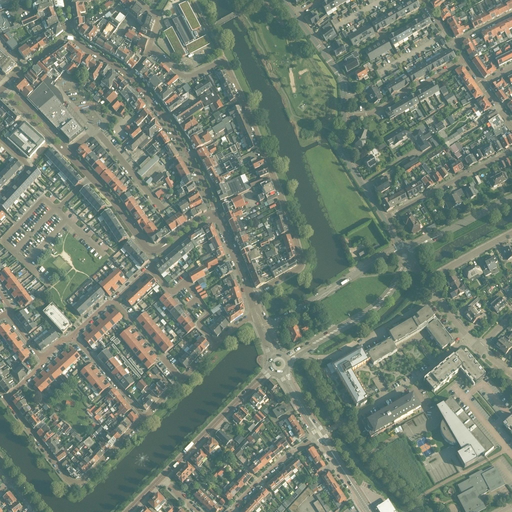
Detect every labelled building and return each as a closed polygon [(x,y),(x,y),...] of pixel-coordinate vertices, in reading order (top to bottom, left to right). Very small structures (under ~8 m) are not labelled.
[(38,14),(53,10),(52,5),(51,1),(50,0),(40,0),(34,2),(36,7),(33,8),(33,10),(36,9),(38,14)] [(130,0),(122,0),(119,4),(121,5),(122,4),(123,5),(124,5),(122,7),(124,8),(125,7),(126,7),(127,8),(124,11),(128,14),(136,4),(130,0)] [(340,6),(336,0),(332,0),(331,1),(336,9),(340,6)] [(414,0),(415,0),(410,3),(414,11),(419,8),(420,8),(414,0)] [(443,3),(445,2),(444,0),(435,0),(431,3),(434,9),(443,3)] [(495,18),(487,0),(486,1),(487,1),(484,2),(488,8),(489,11),(487,12),(491,20),(495,18)] [(488,0),(487,0),(495,18),(500,16),(496,8),(494,9),(492,6),(488,0)] [(504,13),(497,0),(494,0),(498,7),(496,8),(500,16),(504,13)] [(509,11),(505,3),(502,5),(499,0),(497,0),(504,13),(509,11)] [(327,3),(326,3),(331,11),(336,9),(331,1),(327,3)] [(196,30),(200,28),(186,2),(179,6),(176,8),(181,17),(173,21),(171,19),(169,20),(164,22),(168,30),(164,32),(179,60),(189,54),(189,55),(210,44),(205,35),(199,38),(196,30)] [(331,11),(326,3),(322,6),(326,14),(331,11)] [(405,6),(410,14),(414,11),(410,3),(405,6)] [(84,4),(72,5),(73,16),(80,14),(86,13),(84,4)] [(128,14),(127,14),(128,14),(129,13),(132,15),(131,17),(137,22),(142,27),(141,30),(142,30),(141,33),(146,35),(147,32),(150,33),(151,33),(155,21),(147,14),(145,13),(146,13),(136,4),(128,14)] [(491,20),(487,12),(485,13),(483,10),(480,4),(478,5),(487,22),(491,20)] [(487,22),(478,5),(476,6),(480,15),(478,16),(483,25),(487,22)] [(410,14),(405,6),(400,8),(405,16),(410,14)] [(445,8),(437,13),(440,17),(444,15),(444,14),(446,13),(446,14),(455,9),(457,8),(456,7),(454,9),(452,7),(449,9),(448,7),(445,9),(445,8)] [(396,11),(401,19),(405,16),(400,8),(396,11)] [(444,15),(440,17),(443,22),(451,17),(455,14),(453,12),(458,9),(457,8),(455,9),(446,14),(446,13),(444,14),(444,15)] [(471,9),(470,10),(471,12),(478,27),(483,25),(478,16),(476,18),(471,9)] [(10,28),(10,29),(3,32),(3,34),(5,33),(6,34),(8,32),(9,33),(23,27),(41,19),(55,14),(54,14),(53,10),(38,14),(13,24),(14,27),(10,28)] [(105,10),(91,19),(92,23),(93,25),(95,23),(105,16),(107,14),(105,10)] [(0,33),(3,32),(10,29),(10,28),(4,12),(1,13),(0,11),(0,33)] [(391,14),(396,22),(401,19),(396,11),(391,14)] [(470,17),(468,18),(469,21),(470,21),(474,29),(478,27),(471,12),(469,13),(470,17)] [(311,19),(309,20),(313,25),(314,24),(316,26),(318,25),(320,27),(330,20),(327,15),(320,21),(320,20),(316,15),(314,13),(309,17),(311,19)] [(55,14),(41,19),(43,24),(57,19),(55,14)] [(391,14),(386,17),(391,25),(396,22),(391,14)] [(455,17),(447,22),(449,26),(466,17),(465,15),(462,17),(459,18),(456,20),(455,17)] [(426,16),(421,19),(426,27),(431,24),(431,25),(426,16)] [(382,19),(386,27),(391,25),(386,17),(382,19)] [(466,17),(449,26),(451,30),(459,26),(458,24),(461,22),(464,21),(468,19),(466,17)] [(81,19),(74,21),(75,30),(84,25),(88,24),(92,23),(91,19),(91,18),(84,19),(81,19)] [(117,29),(120,24),(110,18),(108,21),(107,22),(107,23),(109,24),(117,29)] [(43,24),(32,30),(35,35),(39,33),(40,35),(46,32),(59,25),(57,19),(43,24)] [(377,22),(382,30),(386,27),(382,19),(377,22)] [(416,22),(421,30),(426,27),(421,19),(417,22),(417,21),(416,22)] [(95,29),(86,40),(90,43),(94,38),(99,31),(102,27),(103,25),(106,27),(109,24),(107,23),(103,20),(99,25),(97,26),(95,29)] [(511,29),(507,21),(503,23),(510,39),(511,37),(510,34),(508,31),(511,29)] [(382,30),(377,22),(372,25),(377,33),(382,30)] [(412,25),(417,33),(421,30),(416,22),(412,24),(412,25)] [(86,27),(78,33),(79,34),(82,37),(92,26),(93,25),(92,23),(88,24),(89,26),(86,27)] [(92,26),(82,37),(86,40),(95,29),(97,26),(95,23),(93,25),(92,26)] [(321,36),(320,36),(323,39),(326,42),(335,35),(330,28),(332,27),(329,23),(323,28),(326,31),(320,35),(321,36)] [(503,23),(498,26),(502,34),(504,33),(506,36),(508,40),(510,39),(503,23)] [(84,25),(75,30),(78,33),(86,27),(89,26),(88,24),(84,25)] [(100,39),(95,46),(100,48),(110,32),(113,34),(117,29),(109,24),(106,27),(100,39)] [(59,25),(46,32),(48,36),(49,35),(52,41),(63,32),(59,25)] [(94,38),(90,43),(95,46),(100,39),(106,27),(103,25),(102,27),(99,31),(94,38)] [(369,25),(364,28),(369,38),(375,35),(369,25)] [(407,27),(412,35),(417,33),(412,25),(407,27)] [(459,26),(451,30),(453,34),(464,29),(463,27),(460,28),(459,26)] [(502,34),(498,26),(494,28),(502,43),(506,41),(505,39),(503,40),(502,38),(501,38),(500,35),(502,34)] [(403,30),(407,38),(412,35),(407,27),(403,30)] [(364,28),(359,31),(364,41),(369,38),(364,28)] [(494,28),(489,30),(494,38),(496,37),(499,44),(502,43),(494,28)] [(464,29),(453,34),(455,38),(456,38),(463,34),(462,32),(465,30),(464,29)] [(407,38),(403,30),(398,33),(403,41),(407,38)] [(489,30),(485,32),(493,47),(495,46),(493,41),(492,42),(491,39),(494,38),(489,30)] [(125,37),(125,38),(126,40),(125,41),(131,45),(132,42),(137,36),(134,34),(129,31),(128,33),(125,37)] [(353,34),(359,44),(364,41),(359,31),(353,34)] [(5,35),(0,37),(12,51),(18,46),(9,33),(8,32),(6,34),(5,35)] [(48,36),(46,32),(43,34),(48,44),(52,41),(49,35),(48,36)] [(110,32),(100,48),(102,50),(105,52),(112,41),(109,39),(113,34),(110,32)] [(493,47),(485,32),(481,35),(485,43),(487,41),(489,44),(488,44),(491,48),(493,47)] [(393,35),(398,44),(403,41),(398,33),(394,35),(393,35)] [(43,34),(38,37),(43,43),(43,44),(45,47),(48,44),(43,34)] [(112,41),(105,52),(110,54),(117,44),(120,46),(125,38),(125,37),(124,36),(122,35),(120,38),(113,34),(109,39),(112,41)] [(359,44),(353,34),(348,37),(354,47),(355,40),(359,44)] [(398,44),(393,35),(389,38),(393,46),(398,44)] [(137,36),(132,42),(137,45),(138,46),(142,39),(139,38),(137,36)] [(43,43),(38,37),(34,39),(41,50),(45,47),(43,44),(43,43)] [(464,48),(482,39),(481,37),(479,38),(475,40),(472,42),(470,40),(462,44),(464,48)] [(117,44),(110,54),(115,57),(123,46),(125,41),(126,40),(125,38),(120,46),(117,44)] [(30,40),(29,41),(36,53),(41,50),(34,39),(33,40),(35,42),(32,43),(30,40)] [(137,47),(141,48),(145,50),(146,45),(148,41),(142,39),(138,46),(137,47)] [(483,41),(482,39),(464,48),(467,52),(475,48),(474,46),(477,44),(483,41)] [(386,52),(391,49),(392,49),(386,40),(381,43),(386,52)] [(36,53),(29,41),(27,43),(29,46),(27,47),(26,46),(25,47),(32,56),(33,56),(36,53)] [(69,42),(61,48),(66,54),(73,46),(69,42)] [(338,42),(333,45),(335,49),(332,51),(336,57),(346,51),(342,45),(341,46),(338,42)] [(375,46),(381,55),(386,52),(381,43),(375,46)] [(476,50),(475,48),(467,52),(469,56),(486,47),(485,45),(476,50)] [(73,46),(66,54),(69,58),(77,50),(73,46)] [(123,46),(115,57),(120,60),(126,51),(127,49),(123,46)] [(375,46),(370,49),(376,58),(381,55),(375,46)] [(32,56),(25,47),(22,49),(29,58),(32,56)] [(487,50),(486,47),(469,56),(471,60),(479,56),(478,54),(481,53),(487,50)] [(493,50),(496,56),(502,53),(499,47),(493,50)] [(66,54),(61,48),(58,50),(70,65),(72,62),(73,62),(69,58),(66,54)] [(29,58),(22,49),(18,51),(25,61),(29,58)] [(376,58),(370,49),(365,52),(370,61),(376,58)] [(0,70),(6,76),(17,66),(1,51),(0,50),(0,70)] [(54,53),(51,55),(64,71),(65,70),(70,65),(58,50),(54,53)] [(69,58),(73,62),(72,62),(78,68),(80,65),(87,57),(77,50),(69,58)] [(450,50),(446,53),(450,61),(455,58),(450,50)] [(126,51),(120,60),(124,63),(131,54),(128,52),(126,51)] [(131,54),(124,63),(127,65),(131,60),(132,60),(135,56),(138,53),(136,51),(133,55),(131,54)] [(439,53),(435,56),(436,59),(441,67),(446,64),(441,56),(439,53)] [(446,53),(441,56),(446,64),(450,61),(446,53)] [(64,71),(51,55),(48,58),(61,75),(64,71)] [(131,60),(127,65),(132,70),(137,64),(140,60),(135,56),(132,60),(131,60)] [(343,67),(347,73),(359,66),(352,56),(345,60),(347,64),(343,67)] [(504,56),(500,58),(503,65),(508,63),(504,56)] [(92,60),(87,57),(80,65),(83,67),(83,68),(84,69),(83,72),(86,74),(89,71),(89,70),(86,67),(92,60)] [(61,75),(48,58),(44,61),(58,78),(61,75)] [(150,71),(154,66),(155,64),(151,61),(148,58),(141,66),(135,73),(142,79),(143,79),(150,71)] [(479,58),(472,63),(475,67),(482,63),(479,58)] [(500,58),(495,60),(498,67),(503,65),(500,58)] [(436,59),(432,61),(436,70),(437,70),(436,69),(441,67),(436,59)] [(99,64),(92,60),(86,67),(89,70),(89,71),(92,73),(92,74),(91,73),(91,74),(92,74),(99,64)] [(44,61),(41,63),(50,75),(51,74),(53,76),(55,78),(57,80),(58,78),(44,61)] [(432,61),(427,64),(432,72),(436,70),(432,61)] [(71,75),(78,68),(72,62),(70,65),(65,70),(66,72),(67,73),(68,74),(70,74),(71,75)] [(50,79),(53,76),(51,74),(50,75),(41,63),(39,64),(37,66),(43,72),(44,74),(45,75),(46,76),(47,77),(50,79)] [(374,71),(371,65),(370,66),(369,63),(363,67),(364,69),(355,75),(357,78),(356,78),(356,79),(357,81),(358,81),(359,81),(364,79),(365,81),(368,79),(365,74),(369,71),(367,68),(368,68),(370,73),(374,71)] [(482,63),(475,67),(478,71),(484,66),(482,63)] [(92,74),(91,74),(88,76),(94,82),(97,79),(105,67),(99,64),(92,74)] [(427,64),(422,67),(427,75),(431,72),(432,73),(432,72),(427,64)] [(43,72),(37,66),(30,71),(36,77),(39,74),(40,75),(43,72)] [(484,66),(478,71),(481,75),(487,70),(484,66)] [(105,67),(97,79),(99,80),(102,77),(104,79),(110,70),(105,67)] [(422,67),(418,70),(422,78),(427,75),(422,67)] [(462,67),(453,72),(454,74),(456,73),(457,75),(458,76),(466,72),(465,72),(466,71),(465,70),(464,70),(462,67)] [(219,80),(227,77),(224,72),(222,73),(220,70),(214,73),(215,77),(217,76),(219,80)] [(418,70),(413,72),(418,81),(418,80),(422,78),(418,70)] [(487,70),(481,75),(484,79),(490,75),(487,70)] [(36,77),(30,71),(27,74),(35,82),(39,86),(42,83),(39,79),(37,78),(36,77)] [(106,88),(116,75),(111,71),(101,84),(106,88)] [(150,71),(143,79),(145,82),(153,74),(152,74),(153,74),(150,71)] [(413,72),(408,75),(413,83),(418,81),(413,72)] [(457,75),(454,78),(457,83),(461,80),(465,78),(467,76),(467,77),(469,76),(468,75),(468,74),(467,73),(466,73),(466,72),(458,76),(457,75)] [(154,75),(153,74),(145,82),(148,85),(157,75),(156,73),(154,75)] [(35,82),(27,74),(24,77),(33,85),(35,82)] [(38,77),(37,78),(39,79),(42,83),(47,77),(46,76),(45,75),(44,74),(40,79),(38,77)] [(116,75),(106,88),(102,92),(100,91),(93,99),(98,103),(102,98),(105,95),(106,95),(110,91),(120,79),(116,75)] [(157,75),(148,85),(150,87),(151,89),(163,76),(162,75),(158,79),(156,76),(158,75),(157,75)] [(164,86),(163,85),(154,93),(158,97),(172,85),(172,84),(178,79),(175,75),(172,78),(165,83),(166,84),(164,86)] [(163,76),(151,89),(152,90),(154,93),(163,85),(163,84),(161,82),(165,78),(163,76)] [(461,80),(457,83),(460,87),(464,84),(471,80),(471,79),(471,78),(470,78),(469,76),(467,77),(467,76),(465,78),(461,80)] [(35,91),(31,96),(27,100),(34,107),(69,144),(84,131),(63,106),(64,105),(64,104),(64,102),(63,101),(63,100),(62,98),(62,97),(61,96),(61,95),(60,94),(59,92),(58,91),(57,90),(56,89),(55,88),(54,88),(53,87),(52,86),(50,86),(53,82),(50,79),(47,77),(42,83),(39,86),(35,82),(33,85),(31,87),(35,91)] [(227,77),(219,80),(221,83),(218,84),(219,87),(229,82),(227,77)] [(405,77),(400,80),(405,88),(410,85),(405,77)] [(22,79),(18,83),(31,96),(35,91),(31,87),(22,79)] [(105,95),(102,98),(107,102),(124,83),(120,79),(110,91),(106,95),(105,95)] [(493,92),(505,84),(501,79),(490,87),(493,92)] [(405,88),(400,80),(396,83),(401,91),(405,88)] [(463,88),(461,90),(462,91),(464,90),(465,89),(466,88),(466,89),(467,88),(467,89),(470,87),(470,86),(473,85),(474,84),(473,83),(473,82),(473,81),(472,81),(471,80),(464,84),(464,85),(465,86),(463,88)] [(220,100),(217,95),(216,96),(207,82),(206,83),(194,90),(198,97),(203,93),(204,95),(199,98),(201,100),(200,101),(202,103),(203,103),(206,107),(213,104),(215,102),(216,103),(220,100)] [(229,82),(219,87),(220,87),(222,86),(225,92),(232,88),(229,82)] [(31,96),(18,83),(14,87),(27,100),(31,96)] [(128,87),(124,83),(107,102),(110,105),(115,100),(115,101),(117,97),(120,95),(128,87)] [(401,91),(396,83),(391,85),(396,93),(401,91)] [(174,94),(163,103),(167,108),(188,93),(192,91),(187,84),(183,88),(186,94),(180,98),(179,97),(182,94),(180,92),(182,91),(181,89),(174,94)] [(434,84),(429,86),(434,95),(436,97),(441,95),(439,92),(434,84)] [(505,84),(493,92),(496,96),(502,91),(501,89),(503,87),(504,88),(507,86),(505,84)] [(172,85),(158,97),(163,103),(174,94),(181,89),(177,91),(172,85)] [(396,93),(391,85),(386,88),(391,96),(396,93)] [(425,89),(430,97),(434,95),(429,86),(429,87),(425,89)] [(128,87),(120,95),(124,99),(132,91),(128,87)] [(504,93),(502,91),(496,96),(499,100),(511,90),(511,89),(511,87),(508,89),(506,91),(506,92),(504,93)] [(234,93),(232,88),(225,92),(227,97),(234,93)] [(376,88),(367,94),(373,105),(383,99),(376,88)] [(467,96),(465,98),(466,99),(466,100),(469,98),(477,94),(477,93),(480,92),(480,91),(479,90),(478,90),(477,88),(469,92),(466,94),(467,96)] [(420,92),(425,100),(430,97),(425,89),(420,92)] [(511,90),(499,100),(502,104),(508,99),(506,97),(509,95),(509,96),(511,94),(511,90)] [(132,91),(124,99),(127,102),(124,104),(125,105),(127,103),(136,95),(132,91)] [(425,100),(420,92),(415,95),(420,103),(425,100)] [(466,100),(460,103),(463,107),(469,103),(468,101),(473,98),(475,100),(483,96),(482,95),(482,94),(481,94),(480,92),(477,93),(477,94),(469,98),(466,100)] [(190,99),(188,93),(167,108),(170,113),(181,105),(190,99)] [(237,99),(234,93),(227,97),(230,102),(237,99)] [(446,102),(454,96),(451,93),(444,98),(446,102)] [(138,98),(136,95),(127,103),(129,106),(129,107),(131,109),(132,109),(140,101),(138,98)] [(413,96),(409,99),(413,107),(418,104),(413,96)] [(454,96),(446,102),(449,105),(450,105),(456,101),(456,100),(454,96)] [(472,113),(487,103),(484,98),(477,103),(474,105),(476,108),(473,109),(470,111),(472,113)] [(413,107),(409,99),(408,99),(409,99),(404,102),(409,110),(413,107)] [(1,100),(0,101),(0,108),(15,122),(19,117),(16,114),(7,106),(1,100)] [(119,104),(115,101),(115,100),(110,105),(111,105),(110,108),(116,113),(121,106),(119,104)] [(140,101),(132,109),(133,109),(135,111),(143,104),(140,101)] [(180,126),(193,117),(204,109),(199,102),(194,101),(173,116),(180,126)] [(215,102),(213,104),(216,111),(217,110),(221,108),(219,104),(217,105),(216,103),(215,102)] [(399,104),(404,112),(409,110),(404,102),(399,104)] [(487,103),(472,113),(469,115),(468,116),(467,115),(465,117),(462,119),(462,118),(457,122),(459,124),(464,121),(466,119),(469,118),(468,117),(470,116),(470,117),(478,112),(480,114),(483,112),(484,112),(491,108),(487,103)] [(145,107),(143,104),(135,111),(137,114),(145,107)] [(399,104),(395,107),(399,115),(404,112),(399,104)] [(123,108),(121,106),(116,113),(123,119),(128,113),(126,111),(125,110),(123,108)] [(232,110),(228,112),(230,117),(228,118),(230,122),(235,119),(243,116),(239,107),(232,110)] [(395,107),(390,110),(390,109),(395,118),(399,115),(395,107)] [(15,122),(0,108),(0,118),(4,122),(6,124),(9,127),(10,128),(15,122)] [(151,115),(147,109),(133,122),(138,127),(137,128),(138,127),(151,115)] [(390,109),(385,112),(390,121),(395,118),(390,109)] [(485,124),(489,122),(488,121),(497,115),(495,111),(483,118),(484,119),(480,121),(483,126),(485,125),(485,124)] [(155,119),(151,115),(138,127),(137,128),(141,132),(155,119)] [(237,122),(235,123),(236,124),(246,120),(244,116),(243,116),(235,119),(237,122)] [(496,117),(489,122),(485,124),(485,125),(490,132),(493,130),(493,132),(500,128),(499,127),(502,125),(503,124),(498,116),(496,117)] [(198,125),(193,117),(180,126),(185,133),(198,125)] [(203,133),(200,135),(203,140),(193,146),(195,150),(203,146),(202,146),(206,144),(211,141),(211,139),(210,137),(214,133),(215,135),(226,128),(227,131),(227,132),(228,135),(233,132),(229,123),(230,122),(228,118),(228,117),(206,131),(203,133)] [(159,125),(155,120),(144,131),(143,130),(141,133),(133,140),(127,146),(133,152),(139,146),(141,150),(152,140),(151,138),(162,129),(159,125)] [(441,122),(434,127),(439,134),(445,129),(446,129),(441,122)] [(15,125),(4,137),(28,159),(30,159),(45,142),(45,141),(25,123),(23,123),(19,128),(15,125)] [(9,127),(6,124),(0,131),(0,133),(2,131),(4,132),(9,127)] [(240,130),(239,130),(239,132),(249,128),(248,125),(247,124),(239,127),(239,128),(240,130)] [(503,124),(502,125),(500,127),(510,146),(511,144),(511,137),(511,136),(509,137),(507,134),(506,134),(503,128),(505,127),(503,124)] [(198,125),(185,133),(188,137),(201,129),(198,125)] [(133,132),(133,131),(128,126),(124,130),(130,136),(133,132)] [(439,134),(434,127),(428,130),(430,133),(423,137),(419,130),(413,134),(403,131),(405,133),(412,135),(422,152),(430,147),(426,140),(432,136),(433,138),(436,136),(439,134)] [(133,132),(130,136),(133,140),(141,133),(141,132),(137,128),(133,131),(133,132)] [(403,131),(402,128),(385,139),(390,146),(393,144),(394,146),(403,140),(402,138),(406,136),(405,133),(403,131)] [(447,139),(446,138),(441,141),(447,148),(450,147),(449,146),(461,138),(459,136),(465,132),(463,128),(459,130),(456,132),(457,132),(447,139)] [(495,136),(496,137),(497,137),(500,135),(503,140),(501,141),(505,149),(510,146),(500,128),(493,132),(495,136)] [(203,133),(201,129),(188,137),(190,141),(200,135),(203,133)] [(436,136),(441,141),(446,138),(447,137),(444,132),(446,131),(445,129),(436,136)] [(362,130),(355,147),(361,150),(366,138),(369,139),(370,136),(366,134),(367,132),(362,130)] [(496,137),(495,136),(492,137),(489,133),(484,136),(485,136),(486,138),(488,141),(491,140),(494,145),(497,152),(502,150),(496,137)] [(149,155),(152,158),(157,153),(158,153),(163,148),(162,147),(169,142),(164,134),(156,138),(159,142),(152,146),(146,152),(149,155)] [(203,140),(200,135),(190,141),(193,146),(203,140)] [(252,136),(244,139),(242,140),(244,144),(254,140),(252,136)] [(254,140),(244,144),(246,148),(256,144),(254,140)] [(460,151),(462,150),(458,144),(460,142),(459,141),(457,142),(450,147),(454,154),(460,151)] [(256,144),(246,148),(247,152),(257,148),(256,144)] [(162,158),(174,150),(171,145),(164,149),(166,153),(161,156),(162,158)] [(81,157),(88,150),(84,146),(77,153),(81,157)] [(207,147),(197,154),(200,158),(217,148),(216,146),(208,150),(207,147)] [(213,157),(202,163),(202,164),(206,171),(206,172),(236,157),(237,160),(240,158),(235,146),(213,157)] [(484,147),(489,157),(494,154),(490,146),(485,149),(484,147)] [(484,147),(479,150),(484,159),(489,157),(484,147)] [(217,148),(200,158),(202,163),(213,157),(211,155),(218,151),(217,148)] [(46,156),(46,157),(49,161),(57,154),(53,150),(49,154),(48,153),(46,155),(46,156)] [(92,154),(88,150),(81,157),(84,161),(92,154)] [(174,150),(162,158),(160,160),(161,161),(164,160),(169,157),(171,161),(178,156),(174,150)] [(369,158),(364,161),(368,168),(369,167),(370,170),(377,165),(375,162),(377,161),(375,157),(379,154),(375,150),(367,155),(369,158)] [(484,159),(479,150),(475,152),(476,154),(474,154),(478,162),(483,160),(484,159)] [(438,155),(435,151),(427,157),(430,160),(431,160),(438,155)] [(468,151),(466,152),(473,165),(477,163),(472,155),(470,156),(469,154),(468,151)] [(463,156),(463,157),(468,167),(473,165),(466,152),(464,153),(462,154),(463,154),(463,156)] [(57,154),(49,161),(53,165),(60,158),(57,154)] [(92,154),(84,161),(88,164),(95,157),(92,154)] [(141,169),(151,159),(148,156),(138,166),(141,169)] [(409,168),(419,161),(418,159),(416,156),(402,166),(405,170),(409,168)] [(99,161),(95,157),(88,164),(92,168),(99,161)] [(236,157),(206,172),(209,177),(212,182),(219,178),(229,173),(233,171),(236,170),(239,168),(241,167),(240,166),(237,160),(236,157)] [(60,158),(53,165),(57,169),(64,162),(60,158)] [(453,158),(451,159),(459,172),(463,169),(458,162),(456,163),(453,158)] [(176,169),(183,165),(180,159),(172,164),(176,169)] [(257,159),(248,164),(249,168),(252,166),(254,170),(265,165),(262,160),(258,161),(257,159)] [(459,172),(451,159),(449,161),(452,165),(450,167),(455,174),(459,172)] [(511,166),(508,159),(503,161),(508,170),(511,167),(511,166)] [(15,160),(11,164),(18,171),(22,167),(15,160)] [(99,161),(92,168),(95,172),(103,165),(99,161)] [(64,162),(57,169),(61,172),(68,166),(64,162)] [(18,171),(11,164),(7,168),(15,175),(18,171)] [(107,169),(103,165),(95,172),(99,176),(107,169)] [(183,165),(176,169),(179,175),(186,170),(183,165)] [(426,166),(425,165),(422,167),(423,168),(430,177),(431,176),(431,175),(433,174),(426,166)] [(446,173),(442,168),(441,165),(437,169),(444,178),(448,175),(446,173)] [(68,166),(61,172),(64,176),(72,170),(68,166)] [(15,175),(7,168),(4,172),(11,179),(15,175)] [(34,168),(31,172),(38,179),(42,175),(34,168)] [(266,168),(257,172),(260,178),(268,174),(266,168)] [(72,170),(64,176),(68,180),(75,174),(72,170)] [(182,181),(189,176),(186,170),(179,175),(182,181)] [(104,182),(112,175),(108,171),(101,178),(104,182)] [(4,172),(0,175),(7,182),(11,179),(4,172)] [(31,172),(27,176),(35,182),(38,179),(31,172)] [(431,175),(437,184),(439,182),(440,182),(442,181),(442,180),(436,172),(433,174),(431,175)] [(496,172),(494,173),(500,184),(508,180),(504,173),(499,176),(498,175),(496,172)] [(160,173),(151,182),(154,186),(156,184),(163,178),(163,175),(160,173)] [(219,178),(212,182),(213,182),(215,186),(215,187),(227,182),(225,180),(230,177),(229,175),(230,174),(229,173),(219,178)] [(500,184),(494,173),(493,174),(494,177),(494,178),(489,181),(492,188),(500,184)] [(75,174),(68,180),(72,184),(79,177),(75,174)] [(424,179),(431,187),(434,185),(428,176),(426,178),(423,174),(422,175),(424,179)] [(112,175),(104,182),(108,186),(115,179),(112,175)] [(168,178),(165,180),(170,189),(175,186),(169,175),(167,176),(168,178)] [(217,190),(215,191),(219,201),(220,202),(235,195),(235,196),(241,194),(246,191),(251,189),(251,188),(249,184),(245,175),(227,183),(227,182),(215,187),(217,190)] [(424,179),(422,175),(420,177),(420,178),(419,179),(421,181),(421,182),(427,189),(431,187),(424,179)] [(27,176),(24,179),(31,186),(35,182),(27,176)] [(189,176),(182,181),(177,184),(181,190),(181,189),(192,182),(189,176)] [(477,176),(472,179),(475,186),(481,183),(477,176)] [(79,177),(72,184),(76,188),(83,182),(79,177)] [(386,183),(388,181),(386,177),(379,181),(381,183),(374,188),(375,189),(375,191),(376,193),(378,193),(379,195),(390,188),(386,183)] [(261,178),(249,184),(251,188),(263,183),(261,178)] [(24,179),(20,183),(28,190),(31,186),(24,179)] [(115,179),(108,186),(112,190),(119,183),(115,179)] [(270,179),(258,185),(266,203),(267,203),(272,200),(277,198),(270,179)] [(413,182),(419,193),(421,192),(422,192),(423,192),(423,191),(424,191),(420,183),(417,184),(415,181),(413,182)] [(192,182),(181,189),(182,190),(183,189),(184,190),(185,189),(188,193),(195,188),(192,182)] [(419,193),(413,182),(411,183),(413,187),(410,188),(414,196),(415,196),(416,195),(417,194),(419,193)] [(20,183),(17,187),(24,194),(28,190),(20,183)] [(123,187),(119,183),(112,190),(115,194),(123,187)] [(472,189),(466,192),(470,200),(476,197),(475,194),(478,193),(473,183),(470,185),(472,189)] [(396,191),(398,194),(402,202),(403,201),(405,201),(406,201),(406,199),(407,199),(403,193),(404,192),(400,184),(398,185),(402,193),(400,194),(398,190),(396,191)] [(408,185),(406,186),(408,189),(405,191),(409,198),(410,199),(411,198),(412,197),(414,196),(410,188),(409,187),(408,184),(408,185)] [(17,187),(13,190),(21,197),(24,194),(17,187)] [(87,187),(80,193),(84,197),(91,191),(87,187)] [(123,187),(115,194),(119,198),(127,191),(123,187)] [(163,195),(165,193),(162,189),(155,194),(158,199),(163,195)] [(185,195),(182,190),(181,189),(181,190),(175,193),(179,198),(180,198),(185,195)] [(13,190),(10,194),(17,201),(21,197),(13,190)] [(402,202),(398,194),(395,196),(391,190),(389,191),(391,193),(397,205),(399,204),(400,204),(401,203),(401,202),(402,202)] [(91,191),(84,197),(87,201),(95,195),(91,191)] [(190,204),(200,198),(197,192),(187,198),(190,204)] [(455,196),(445,201),(446,205),(449,203),(452,209),(460,204),(463,202),(460,197),(457,192),(454,193),(455,196)] [(391,198),(388,200),(393,208),(394,207),(395,206),(397,205),(391,193),(389,194),(391,198)] [(10,194),(6,198),(14,205),(17,201),(10,194)] [(120,199),(124,204),(132,198),(129,194),(120,199)] [(95,195),(87,201),(91,205),(98,199),(95,195)] [(239,208),(240,208),(245,205),(240,197),(231,201),(221,205),(225,215),(239,208)] [(6,198),(3,202),(10,208),(14,205),(6,198)] [(124,204),(127,208),(135,203),(132,198),(124,204)] [(200,198),(190,204),(188,205),(185,200),(178,204),(181,210),(183,214),(190,210),(203,204),(200,198)] [(98,199),(91,205),(95,209),(102,203),(98,199)] [(388,200),(388,199),(381,203),(386,212),(393,209),(393,208),(388,200)] [(3,202),(0,204),(0,206),(7,212),(10,208),(3,202)] [(102,203),(95,209),(98,214),(106,207),(102,203)] [(127,208),(130,213),(138,207),(135,203),(127,208)] [(194,209),(190,212),(193,216),(191,218),(192,219),(202,213),(203,213),(206,212),(203,205),(194,209)] [(141,212),(138,207),(130,213),(133,217),(141,212)] [(241,213),(240,208),(239,208),(225,215),(228,221),(246,213),(245,211),(241,213)] [(109,211),(101,216),(104,221),(112,216),(109,211)] [(133,217),(136,222),(144,216),(141,212),(133,217)] [(246,213),(228,221),(229,225),(240,220),(239,219),(249,215),(248,212),(246,213)] [(271,220),(272,224),(285,220),(283,216),(282,216),(281,212),(276,214),(278,218),(274,219),(271,220)] [(176,216),(182,225),(187,221),(183,214),(180,216),(179,214),(176,216)] [(414,222),(417,220),(416,217),(412,219),(409,215),(402,219),(406,225),(407,225),(408,227),(415,223),(414,222)] [(112,216),(104,221),(107,226),(115,220),(112,216)] [(136,222),(139,226),(147,220),(144,216),(136,222)] [(176,216),(171,220),(177,228),(182,225),(176,216)] [(240,221),(240,220),(229,225),(231,229),(242,224),(241,223),(245,222),(244,219),(240,221)] [(115,220),(107,226),(110,230),(118,225),(115,220)] [(142,231),(144,230),(150,225),(147,220),(139,226),(142,231)] [(177,228),(171,220),(166,223),(171,232),(177,228)] [(285,220),(272,224),(274,228),(277,227),(286,224),(285,220)] [(415,223),(408,227),(413,234),(421,230),(419,226),(420,225),(417,220),(414,222),(415,223)] [(144,230),(147,234),(155,228),(152,223),(150,225),(144,230)] [(242,224),(231,229),(232,233),(246,227),(245,225),(246,225),(245,223),(242,225),(242,224)] [(118,225),(110,230),(113,235),(121,229),(118,225)] [(194,234),(198,240),(205,236),(214,231),(212,225),(204,229),(205,233),(203,234),(201,230),(194,234)] [(158,233),(150,239),(153,243),(154,245),(156,244),(161,240),(171,233),(166,227),(158,233)] [(246,227),(232,233),(234,237),(245,232),(244,230),(247,229),(246,227)] [(155,228),(147,234),(150,239),(158,233),(155,228)] [(279,236),(289,232),(287,228),(278,231),(275,232),(277,237),(279,236)] [(121,229),(113,235),(116,239),(124,234),(121,229)] [(245,232),(234,237),(235,241),(247,235),(246,234),(250,232),(250,230),(245,232)] [(205,236),(198,240),(195,242),(198,247),(200,246),(198,242),(207,237),(209,241),(217,237),(214,231),(205,236)] [(247,236),(247,235),(235,241),(237,244),(253,237),(253,235),(255,235),(254,233),(247,236)] [(124,234),(116,239),(119,244),(127,238),(124,234)] [(198,240),(194,234),(188,238),(195,249),(198,247),(195,242),(198,240)] [(291,240),(290,236),(282,239),(283,241),(279,242),(278,241),(274,243),(273,244),(275,246),(284,243),(291,240)] [(217,237),(209,241),(210,245),(208,246),(212,253),(222,248),(217,237)] [(253,237),(237,244),(238,247),(255,240),(254,237),(253,237)] [(188,240),(183,244),(190,252),(194,248),(188,240)] [(255,240),(238,247),(239,251),(251,246),(250,245),(256,242),(255,240)] [(294,248),(291,240),(284,243),(284,245),(279,247),(280,250),(285,247),(286,251),(294,248)] [(127,252),(134,245),(130,241),(123,248),(127,252)] [(190,252),(183,244),(179,247),(186,255),(190,252)] [(50,245),(48,247),(54,255),(57,253),(50,245)] [(134,245),(127,252),(130,256),(138,249),(134,245)] [(239,251),(242,256),(250,252),(249,251),(253,249),(253,247),(251,247),(251,246),(239,251)] [(179,247),(175,251),(182,259),(186,255),(179,247)] [(294,248),(286,251),(286,253),(283,255),(280,257),(281,259),(283,257),(295,253),(294,248)] [(141,253),(138,249),(130,256),(134,260),(141,253)] [(363,249),(357,252),(360,257),(366,254),(363,249)] [(222,250),(215,253),(217,259),(225,256),(222,250)] [(250,252),(242,256),(245,263),(247,268),(258,263),(257,261),(255,262),(254,260),(260,257),(257,250),(250,252)] [(175,251),(171,254),(177,262),(182,259),(175,251)] [(272,251),(265,254),(267,259),(275,256),(272,251)] [(141,253),(134,260),(137,264),(145,257),(141,253)] [(297,257),(295,253),(283,257),(285,260),(288,259),(289,261),(293,259),(297,257)] [(177,262),(171,254),(167,258),(173,266),(177,262)] [(204,266),(199,269),(188,275),(193,284),(205,277),(203,273),(207,271),(218,265),(215,258),(212,259),(210,255),(200,259),(200,260),(204,266)] [(149,261),(145,257),(137,264),(141,268),(149,261)] [(485,270),(483,271),(486,277),(491,274),(490,271),(497,267),(495,263),(497,262),(498,262),(498,261),(496,259),(494,257),(488,260),(487,260),(486,260),(486,261),(486,262),(487,263),(488,265),(484,267),(485,270)] [(167,258),(163,261),(169,269),(173,266),(167,258)] [(204,266),(200,260),(195,263),(199,269),(204,266)] [(163,261),(159,265),(165,273),(169,269),(163,261)] [(279,276),(271,263),(270,261),(268,262),(272,269),(270,270),(275,279),(279,276)] [(279,276),(283,274),(278,266),(276,267),(273,262),(271,263),(279,276)] [(284,266),(287,272),(293,268),(297,266),(294,262),(288,266),(287,264),(286,264),(284,266)] [(227,270),(227,271),(230,269),(228,263),(215,271),(217,275),(227,270)] [(264,266),(263,264),(261,265),(258,266),(257,264),(248,269),(249,273),(264,266)] [(284,266),(283,265),(282,264),(278,266),(283,274),(287,272),(284,266)] [(165,273),(159,265),(154,268),(161,276),(165,273)] [(267,265),(264,266),(249,273),(251,277),(261,272),(260,270),(268,267),(267,265)] [(464,273),(464,274),(464,275),(464,276),(465,276),(466,277),(467,276),(469,279),(478,274),(479,275),(482,273),(479,268),(476,269),(474,267),(465,272),(464,273)] [(0,280),(1,281),(11,273),(7,269),(0,274),(2,276),(0,277),(0,280)] [(227,271),(227,270),(217,275),(220,280),(232,273),(230,269),(227,271)] [(114,273),(124,284),(126,282),(122,278),(124,277),(117,270),(114,273)] [(261,272),(251,277),(252,281),(270,273),(269,271),(261,274),(261,272)] [(14,277),(11,273),(1,281),(2,283),(5,280),(7,283),(14,277)] [(114,273),(110,276),(117,283),(119,281),(122,286),(124,284),(114,273)] [(271,275),(270,273),(252,281),(254,285),(266,279),(265,278),(266,277),(271,275)] [(146,282),(153,290),(158,285),(148,275),(146,276),(149,280),(146,282)] [(110,276),(107,279),(117,291),(119,289),(115,285),(117,283),(110,276)] [(227,285),(235,282),(233,276),(223,282),(224,286),(227,285)] [(14,277),(7,283),(8,285),(5,287),(7,289),(17,281),(14,277)] [(266,279),(254,285),(255,288),(256,288),(257,289),(264,284),(273,279),(272,277),(270,278),(269,277),(266,279)] [(449,280),(449,281),(454,290),(449,292),(450,293),(450,292),(453,298),(453,299),(468,290),(465,285),(461,286),(459,283),(458,283),(455,277),(455,278),(450,281),(449,280)] [(107,279),(103,283),(110,290),(112,288),(115,292),(117,291),(107,279)] [(20,285),(17,281),(7,289),(8,291),(11,289),(13,291),(20,285)] [(153,290),(146,282),(143,285),(140,282),(138,284),(148,294),(153,290)] [(235,282),(227,285),(227,287),(222,289),(223,291),(226,290),(237,285),(235,282)] [(110,290),(103,283),(99,286),(110,297),(111,296),(108,292),(110,290)] [(143,299),(148,294),(138,284),(136,286),(139,289),(136,292),(143,299)] [(20,285),(13,291),(14,293),(11,295),(13,297),(23,289),(20,285)] [(219,288),(217,285),(210,291),(213,296),(217,294),(217,293),(220,291),(219,288)] [(237,285),(226,290),(226,291),(225,292),(224,292),(224,294),(228,292),(229,292),(238,288),(237,285)] [(97,286),(93,290),(100,298),(105,294),(97,286)] [(228,292),(224,294),(225,296),(228,295),(229,296),(221,300),(222,302),(240,294),(238,288),(229,292),(228,292)] [(23,289),(13,297),(14,299),(17,297),(19,299),(26,293),(23,289)] [(93,290),(89,293),(97,302),(100,298),(93,290)] [(128,293),(138,304),(143,299),(136,292),(133,295),(130,291),(128,293)] [(498,305),(502,309),(507,305),(502,299),(504,297),(500,292),(495,296),(498,299),(495,301),(498,305)] [(26,293),(19,299),(20,301),(17,303),(19,305),(29,297),(26,293)] [(97,302),(89,293),(85,297),(93,306),(97,302)] [(126,301),(128,304),(132,309),(138,304),(128,293),(126,295),(128,298),(128,299),(126,300),(126,301)] [(240,294),(222,302),(221,302),(222,304),(230,301),(232,300),(233,303),(241,300),(240,294)] [(163,305),(171,299),(167,295),(160,301),(163,305)] [(29,297),(19,305),(21,307),(24,305),(25,307),(32,302),(29,297)] [(85,297),(81,301),(89,309),(93,306),(85,297)] [(469,318),(477,312),(473,307),(480,301),(478,298),(468,307),(470,309),(465,314),(469,318)] [(171,299),(163,305),(167,309),(174,303),(171,299)] [(81,301),(77,304),(85,313),(89,309),(81,301)] [(498,305),(495,301),(491,305),(488,302),(486,304),(490,309),(492,307),(497,313),(502,309),(498,305)] [(174,303),(167,309),(170,314),(178,307),(174,303)] [(52,304),(43,313),(63,334),(72,326),(52,304)] [(85,313),(77,304),(73,308),(81,317),(85,313)] [(224,310),(227,315),(237,312),(237,313),(244,310),(243,305),(235,307),(235,306),(232,307),(231,304),(223,308),(224,310)] [(112,315),(119,322),(122,318),(112,307),(111,309),(114,313),(112,315)] [(181,311),(178,307),(170,314),(174,318),(181,311)] [(371,353),(367,355),(370,360),(373,365),(396,351),(392,345),(398,342),(403,339),(409,335),(410,336),(415,333),(414,332),(418,330),(417,329),(426,322),(427,323),(431,319),(434,316),(427,307),(416,316),(417,317),(412,320),(388,334),(392,340),(387,343),(382,346),(376,350),(375,349),(370,352),(371,353)] [(237,312),(227,315),(224,317),(230,323),(243,315),(244,310),(237,313),(237,312)] [(19,321),(27,315),(23,311),(15,317),(19,321)] [(185,315),(181,311),(174,318),(177,322),(185,315)] [(119,322),(112,315),(111,316),(107,312),(105,314),(115,325),(119,322)] [(481,316),(477,312),(469,318),(473,323),(479,318),(481,321),(486,316),(484,314),(481,316)] [(140,325),(149,318),(145,313),(136,321),(140,325)] [(115,325),(105,314),(104,315),(107,319),(105,321),(112,328),(115,325)] [(27,315),(19,321),(22,326),(30,320),(27,315)] [(185,315),(177,322),(180,326),(188,319),(185,315)] [(149,318),(140,325),(144,329),(152,322),(149,318)] [(216,324),(223,331),(229,325),(221,318),(216,324)] [(112,328),(105,321),(104,323),(100,319),(98,320),(108,331),(112,328)] [(192,323),(188,319),(180,326),(184,330),(192,323)] [(33,324),(30,320),(22,326),(25,330),(33,324)] [(108,331),(98,320),(97,322),(100,326),(98,328),(105,334),(108,331)] [(435,321),(425,328),(442,350),(449,345),(450,347),(455,343),(453,341),(451,342),(449,339),(450,339),(446,334),(445,335),(441,329),(441,328),(438,324),(437,324),(435,321)] [(152,322),(144,329),(147,333),(156,326),(152,322)] [(192,323),(184,330),(188,334),(195,328),(192,323)] [(37,328),(33,324),(25,330),(28,334),(37,328)] [(223,331),(216,324),(210,330),(217,337),(223,331)] [(0,334),(10,327),(9,325),(6,327),(4,325),(0,328),(0,334)] [(93,325),(91,327),(101,338),(105,334),(98,328),(97,329),(93,325)] [(299,325),(287,330),(289,333),(288,333),(292,341),(292,340),(294,343),(302,339),(299,333),(302,332),(303,333),(309,331),(306,325),(300,328),(299,325)] [(156,326),(147,333),(150,337),(159,330),(156,326)] [(501,351),(507,344),(511,337),(511,327),(510,326),(507,329),(511,333),(509,336),(507,338),(506,337),(505,337),(504,338),(502,339),(502,340),(496,346),(501,351)] [(10,327),(0,334),(3,339),(10,333),(9,331),(12,329),(10,327)] [(101,338),(91,327),(90,328),(93,332),(91,334),(98,341),(101,338)] [(128,332),(133,329),(131,327),(120,336),(123,340),(130,334),(128,332)] [(48,333),(55,341),(59,338),(53,330),(48,333)] [(163,334),(159,330),(150,337),(154,341),(163,334)] [(86,332),(84,333),(94,344),(98,341),(91,334),(89,336),(86,332)] [(10,333),(3,339),(6,343),(16,335),(15,333),(12,335),(10,333)] [(55,341),(48,333),(44,336),(50,344),(55,341)] [(94,344),(84,333),(82,335),(86,339),(84,341),(90,348),(94,344)] [(130,334),(123,340),(126,344),(137,334),(136,333),(132,336),(130,334)] [(139,336),(137,334),(126,344),(129,348),(136,341),(135,340),(139,336)] [(163,334),(154,341),(157,346),(166,338),(163,334)] [(16,335),(6,343),(9,347),(16,341),(15,339),(18,337),(16,335)] [(50,344),(44,336),(40,340),(46,348),(50,344)] [(170,342),(166,338),(157,346),(161,350),(170,342)] [(202,339),(194,346),(201,353),(209,346),(202,339)] [(46,348),(40,340),(35,343),(42,351),(46,348)] [(136,341),(129,348),(132,351),(144,342),(142,340),(138,343),(136,341)] [(18,344),(16,341),(9,347),(12,351),(22,343),(21,341),(18,344)] [(145,343),(144,342),(132,351),(135,355),(143,349),(141,347),(145,343)] [(173,347),(170,342),(161,350),(165,354),(173,347)] [(22,343),(12,351),(15,355),(22,349),(21,347),(24,345),(22,343)] [(510,346),(507,344),(501,351),(506,355),(511,348),(511,344),(510,346)] [(98,354),(101,351),(96,345),(92,348),(98,354)] [(201,353),(194,346),(187,354),(194,361),(201,353)] [(70,354),(76,361),(80,358),(70,347),(68,348),(72,352),(70,354)] [(143,349),(135,355),(138,359),(150,349),(148,347),(144,351),(143,349)] [(367,355),(365,356),(359,347),(343,356),(345,360),(340,362),(340,361),(327,361),(327,372),(337,372),(340,377),(340,378),(356,406),(362,403),(364,405),(366,403),(364,399),(366,397),(370,395),(364,386),(362,385),(360,386),(351,371),(352,370),(353,372),(356,370),(356,369),(355,368),(370,360),(367,355)] [(22,349),(15,355),(18,359),(29,351),(27,349),(24,352),(22,349)] [(151,351),(150,349),(138,359),(141,362),(149,356),(147,354),(151,351)] [(101,362),(110,355),(106,350),(98,358),(101,362)] [(454,359),(427,381),(426,380),(427,379),(427,378),(427,379),(424,381),(425,383),(432,391),(435,388),(437,391),(437,390),(440,388),(438,386),(441,383),(443,386),(443,385),(445,383),(446,383),(444,381),(447,379),(449,381),(449,380),(451,378),(452,378),(451,378),(454,376),(455,376),(454,375),(457,373),(458,373),(457,373),(458,371),(457,370),(459,368),(461,366),(474,382),(472,383),(472,382),(471,383),(472,383),(474,385),(474,386),(474,385),(476,384),(485,376),(484,375),(485,374),(484,374),(482,372),(482,371),(480,373),(478,370),(480,368),(479,369),(477,366),(478,366),(477,365),(475,367),(473,364),(475,363),(475,362),(475,363),(472,360),(473,360),(473,359),(470,361),(468,359),(470,357),(467,354),(468,354),(465,356),(463,353),(461,350),(460,351),(459,352),(458,353),(457,354),(455,355),(454,356),(453,357),(453,356),(453,357),(454,359)] [(29,351),(18,359),(22,363),(29,358),(27,356),(30,353),(29,351)] [(65,351),(63,353),(73,364),(76,361),(70,354),(68,356),(65,351)] [(73,364),(63,353),(61,355),(65,359),(63,361),(69,368),(73,364)] [(194,361),(187,354),(179,362),(186,369),(194,361)] [(113,359),(110,355),(101,362),(105,366),(113,359)] [(150,358),(149,356),(141,362),(144,366),(156,356),(155,355),(150,358)] [(157,358),(156,356),(144,366),(148,370),(155,364),(153,361),(157,358)] [(69,368),(63,361),(61,362),(57,358),(55,360),(66,371),(69,368)] [(113,359),(105,366),(108,370),(117,363),(113,359)] [(66,371),(55,360),(54,361),(58,365),(56,367),(62,374),(66,371)] [(83,377),(91,371),(89,369),(93,365),(92,363),(80,373),(83,377)] [(120,367),(117,363),(108,370),(111,374),(120,367)] [(13,372),(11,374),(13,376),(16,379),(19,383),(31,371),(23,364),(22,364),(20,365),(14,371),(13,371),(12,372),(13,372)] [(50,365),(48,366),(59,377),(62,374),(56,367),(54,369),(50,365)] [(59,377),(48,366),(47,368),(51,372),(49,374),(55,381),(59,377)] [(124,371),(120,367),(111,374),(115,378),(124,371)] [(92,373),(91,371),(83,377),(86,380),(98,371),(96,369),(92,373)] [(10,373),(8,371),(0,377),(0,383),(5,379),(6,378),(5,377),(10,373)] [(55,381),(49,374),(47,375),(43,371),(41,373),(52,384),(55,381)] [(99,373),(98,371),(86,380),(90,384),(97,378),(95,376),(99,373)] [(127,375),(124,371),(115,378),(118,382),(127,375)] [(52,384),(41,373),(40,374),(44,378),(42,380),(48,387),(52,384)] [(127,375),(118,382),(122,387),(130,379),(127,375)] [(97,378),(90,384),(93,388),(104,378),(103,376),(98,380),(97,378)] [(6,378),(5,379),(0,383),(0,386),(1,388),(9,381),(10,380),(9,380),(11,378),(11,377),(7,381),(6,379),(6,378)] [(9,381),(1,388),(4,391),(6,389),(6,388),(10,385),(9,384),(12,381),(11,380),(12,379),(11,378),(9,380),(10,380),(9,381)] [(48,387),(42,380),(40,382),(36,378),(34,379),(45,390),(48,387)] [(106,380),(104,378),(93,388),(96,392),(103,385),(101,384),(106,380)] [(45,390),(34,379),(33,381),(36,385),(34,387),(41,394),(45,390)] [(130,379),(122,387),(125,391),(134,384),(130,379)] [(142,380),(139,383),(145,389),(148,386),(142,380)] [(156,386),(163,393),(167,389),(165,387),(167,385),(162,380),(156,386)] [(271,380),(266,386),(271,391),(270,392),(272,394),(274,392),(273,390),(276,386),(271,380)] [(145,389),(139,383),(136,386),(142,392),(145,389)] [(6,389),(4,391),(6,393),(7,394),(16,386),(15,384),(12,387),(10,385),(6,388),(6,389)] [(103,385),(96,392),(99,395),(110,386),(109,384),(105,387),(103,385)] [(163,393),(156,386),(154,384),(149,389),(158,398),(163,393)] [(105,403),(117,393),(114,390),(107,395),(108,397),(104,401),(105,403)] [(13,403),(19,398),(18,396),(22,393),(20,391),(17,395),(11,400),(13,403)] [(256,394),(254,396),(261,403),(263,401),(264,402),(267,399),(259,391),(258,391),(256,393),(256,394)] [(117,393),(105,403),(106,405),(108,403),(110,404),(112,402),(120,396),(117,393)] [(412,393),(361,422),(363,426),(364,426),(364,427),(364,428),(364,431),(363,432),(365,431),(366,432),(367,433),(368,434),(369,434),(369,435),(371,438),(392,426),(394,429),(396,428),(394,425),(421,409),(417,403),(415,403),(414,401),(415,400),(412,393)] [(144,403),(141,406),(146,411),(152,405),(154,402),(146,394),(141,400),(144,403)] [(19,398),(13,403),(16,407),(22,402),(21,400),(25,397),(23,395),(19,398)] [(120,396),(112,402),(114,404),(109,408),(110,410),(113,408),(123,400),(120,396)] [(261,403),(254,396),(252,398),(251,398),(249,400),(249,401),(257,409),(260,406),(259,405),(261,403)] [(273,398),(270,401),(275,407),(278,404),(273,398)] [(458,444),(458,443),(463,452),(457,455),(464,468),(477,461),(475,458),(482,454),(484,456),(493,449),(451,399),(442,407),(444,409),(440,412),(445,421),(444,421),(443,422),(442,422),(442,423),(441,423),(441,424),(441,425),(440,425),(440,426),(440,427),(440,428),(440,429),(440,430),(440,431),(440,432),(441,433),(441,434),(441,435),(441,436),(442,436),(445,441),(446,442),(447,443),(448,444),(449,444),(450,444),(451,445),(452,445),(454,445),(455,445),(456,445),(457,445),(457,444),(458,444)] [(22,402),(16,407),(19,411),(27,405),(25,402),(26,401),(25,400),(22,402)] [(125,403),(123,400),(113,408),(115,411),(118,409),(125,403)] [(125,403),(118,409),(120,411),(117,413),(118,414),(128,406),(125,403)] [(27,405),(19,411),(23,416),(28,412),(26,409),(28,407),(27,405)] [(283,405),(273,412),(277,419),(288,412),(286,410),(283,405)] [(131,410),(128,406),(118,414),(118,415),(119,416),(122,414),(124,416),(131,410)] [(91,415),(97,410),(94,407),(87,413),(90,416),(91,415)] [(97,410),(91,415),(94,418),(98,415),(102,411),(100,408),(97,410)] [(237,414),(244,420),(248,415),(246,414),(248,412),(245,409),(243,411),(242,409),(238,412),(239,412),(237,414)] [(28,422),(35,416),(39,412),(37,410),(32,414),(31,412),(25,419),(28,422)] [(129,413),(128,413),(136,421),(138,418),(132,411),(130,414),(129,413)] [(256,415),(261,420),(262,421),(265,418),(259,412),(256,415)] [(50,418),(57,422),(59,417),(53,413),(50,418)] [(125,416),(124,416),(133,424),(136,421),(128,413),(126,416),(125,416)] [(36,418),(35,416),(28,422),(31,426),(37,420),(38,420),(39,418),(40,418),(41,417),(39,414),(38,416),(36,418)] [(244,420),(237,414),(236,415),(233,418),(234,420),(233,422),(236,425),(237,423),(239,425),(244,420)] [(42,416),(41,417),(40,418),(39,418),(38,420),(37,420),(31,426),(37,434),(44,427),(44,426),(41,429),(38,425),(45,419),(42,416)] [(133,424),(124,416),(123,418),(125,420),(123,422),(129,428),(133,424)] [(290,425),(296,421),(293,416),(287,420),(286,419),(284,421),(284,420),(278,424),(280,426),(285,423),(287,427),(290,425)] [(129,428),(123,422),(121,420),(119,421),(121,423),(120,425),(126,431),(129,428)] [(299,426),(296,421),(290,425),(293,430),(299,426)] [(115,423),(113,425),(123,434),(126,431),(120,425),(116,422),(115,423)] [(123,434),(113,425),(112,426),(115,430),(114,432),(120,438),(123,434)] [(299,426),(293,430),(291,431),(293,436),(302,430),(299,426)] [(44,427),(37,434),(39,437),(46,431),(48,429),(46,427),(46,428),(44,427)] [(46,431),(39,437),(42,440),(48,434),(50,432),(48,429),(46,431)] [(48,434),(42,440),(45,444),(51,437),(53,435),(52,434),(54,432),(52,430),(50,432),(48,434)] [(217,434),(215,436),(221,441),(219,443),(222,447),(225,445),(222,442),(224,441),(225,442),(230,437),(228,435),(226,437),(220,431),(219,430),(217,433),(217,434)] [(302,430),(293,436),(288,440),(291,444),(294,442),(292,439),(297,437),(299,439),(305,435),(302,430)] [(110,436),(116,442),(119,438),(111,431),(109,432),(111,434),(110,435),(110,436)] [(110,435),(107,433),(103,438),(102,437),(101,438),(102,439),(110,448),(116,442),(110,436),(110,435)] [(51,439),(45,444),(48,448),(57,441),(56,440),(59,437),(56,434),(52,438),(51,439)] [(276,441),(284,450),(288,446),(283,440),(285,438),(282,434),(279,436),(281,437),(276,441)] [(235,439),(239,444),(244,439),(240,435),(235,439)] [(94,444),(88,438),(83,443),(82,443),(84,446),(85,445),(89,450),(90,449),(90,448),(94,444)] [(110,448),(102,439),(101,438),(99,439),(101,441),(100,441),(103,444),(101,445),(108,451),(110,448)] [(212,440),(207,444),(214,450),(218,446),(212,440)] [(59,443),(57,441),(48,448),(50,451),(58,445),(59,443)] [(284,450),(276,441),(272,445),(275,447),(279,453),(284,450)] [(58,445),(50,451),(52,454),(62,447),(59,443),(58,445)] [(62,451),(55,457),(59,462),(66,456),(64,453),(67,451),(73,446),(70,443),(66,448),(64,449),(62,451)] [(108,451),(101,445),(100,443),(98,445),(100,446),(99,448),(105,454),(108,451)] [(214,450),(207,444),(203,448),(209,455),(211,456),(212,454),(211,453),(214,450)] [(64,449),(62,447),(52,454),(55,457),(62,451),(64,449)] [(275,447),(271,451),(270,451),(275,457),(279,453),(275,447)] [(105,454),(99,448),(96,451),(99,454),(96,457),(99,460),(105,454)] [(238,448),(233,454),(238,459),(244,453),(241,451),(238,448)] [(268,453),(266,454),(271,460),(275,457),(270,451),(271,451),(268,448),(266,450),(268,453)] [(313,448),(311,449),(309,450),(307,452),(307,453),(308,455),(305,457),(306,459),(310,457),(316,453),(313,448)] [(99,460),(96,457),(88,450),(87,451),(91,456),(90,457),(96,463),(99,460)] [(195,456),(202,463),(206,458),(200,451),(195,456)] [(319,457),(316,453),(310,457),(313,461),(319,457)] [(71,455),(71,454),(68,457),(70,459),(74,463),(75,462),(76,461),(71,455)] [(271,460),(266,454),(262,458),(267,464),(271,460)] [(90,457),(88,455),(87,456),(89,458),(88,460),(94,465),(96,463),(90,457)] [(80,456),(79,457),(91,469),(94,465),(88,460),(87,460),(87,459),(85,460),(80,456)] [(202,463),(195,456),(191,460),(193,463),(191,464),(196,468),(202,463)] [(91,469),(79,457),(77,459),(82,463),(81,465),(88,472),(91,469)] [(322,462),(319,457),(313,461),(316,466),(322,462)] [(262,458),(258,461),(258,462),(263,467),(267,464),(262,458)] [(255,459),(251,462),(258,471),(263,467),(258,462),(258,461),(255,459)] [(296,460),(292,464),(297,469),(300,466),(301,468),(303,467),(301,465),(296,460)] [(81,465),(76,461),(75,462),(77,464),(79,466),(78,468),(80,470),(84,474),(85,475),(88,472),(81,465)] [(258,471),(251,462),(247,466),(250,469),(255,475),(258,471)] [(318,470),(319,470),(325,467),(322,462),(316,466),(318,470)] [(187,464),(181,470),(193,482),(193,481),(189,477),(191,475),(195,479),(198,477),(193,472),(194,471),(187,464)] [(297,469),(292,464),(287,468),(292,473),(297,469)] [(223,466),(222,465),(218,468),(218,469),(223,473),(227,469),(226,468),(226,469),(223,466)] [(470,479),(457,486),(463,496),(459,498),(466,511),(476,511),(483,509),(477,498),(486,493),(485,492),(487,491),(486,489),(489,487),(491,491),(502,485),(493,467),(482,473),(481,471),(469,477),(470,479)] [(76,473),(70,468),(69,469),(68,468),(66,471),(68,473),(67,473),(72,478),(73,477),(76,473)] [(292,473),(287,468),(283,471),(290,479),(294,475),(292,473)] [(223,473),(218,469),(214,472),(215,473),(219,477),(223,473)] [(76,473),(73,477),(76,479),(81,478),(84,474),(80,470),(76,473)] [(193,482),(181,470),(175,476),(182,483),(184,482),(189,486),(193,482)] [(242,477),(248,482),(252,477),(247,473),(247,472),(245,470),(241,474),(240,475),(242,477)] [(290,479),(283,471),(279,475),(286,482),(290,479)] [(325,483),(332,478),(328,473),(321,477),(325,483)] [(286,482),(279,475),(275,478),(282,486),(286,482)] [(242,477),(238,481),(244,486),(248,482),(242,477)] [(282,486),(275,478),(271,482),(278,490),(282,486)] [(335,484),(332,478),(325,483),(328,488),(335,484)] [(244,486),(238,481),(237,483),(234,480),(232,482),(235,484),(235,485),(240,490),(244,486)] [(203,482),(196,489),(198,491),(200,488),(202,486),(203,487),(206,484),(204,483),(203,482),(203,481),(203,482)] [(278,490),(271,482),(267,485),(273,493),(278,490)] [(335,484),(328,488),(330,491),(327,493),(329,496),(330,495),(339,489),(335,484)] [(231,489),(231,488),(227,485),(223,489),(225,491),(232,498),(236,494),(231,489)] [(235,485),(231,488),(231,489),(236,494),(240,490),(235,485)] [(309,487),(305,492),(309,495),(310,496),(313,494),(309,487)] [(199,492),(194,497),(198,501),(205,493),(200,488),(198,491),(199,492)] [(263,489),(259,493),(267,500),(269,502),(272,497),(271,496),(263,489)] [(342,494),(339,489),(330,495),(330,496),(332,496),(333,495),(335,499),(342,494)] [(224,496),(223,497),(224,497),(229,502),(232,498),(225,491),(224,492),(225,494),(224,496)] [(3,505),(13,497),(10,493),(3,498),(5,501),(2,504),(0,501),(0,507),(3,505)] [(205,493),(198,501),(202,504),(209,497),(207,494),(205,493)] [(259,493),(255,497),(261,502),(263,500),(265,502),(267,500),(259,493)] [(153,498),(153,499),(159,505),(161,507),(164,504),(163,503),(165,502),(157,494),(155,496),(153,498)] [(342,494),(335,499),(339,504),(346,499),(342,494)] [(3,505),(0,507),(0,508),(1,510),(5,507),(4,507),(8,504),(10,506),(16,501),(13,497),(3,505)] [(209,497),(202,504),(206,508),(211,502),(212,502),(213,501),(209,497)] [(255,497),(252,501),(259,508),(261,506),(259,504),(261,502),(255,497)] [(159,505),(153,499),(152,499),(150,501),(148,504),(152,507),(149,509),(151,511),(155,511),(156,511),(161,507),(159,505)] [(287,501),(288,501),(287,500),(282,505),(286,509),(291,504),(290,504),(287,501)] [(252,501),(248,505),(253,510),(255,511),(259,508),(252,501)] [(211,502),(206,508),(210,511),(215,506),(214,505),(212,502),(211,502)] [(9,511),(16,511),(21,508),(18,503),(15,505),(14,504),(12,506),(13,507),(8,511),(9,511)]
